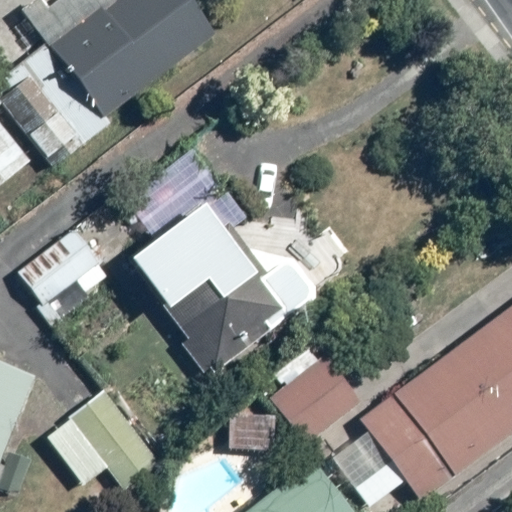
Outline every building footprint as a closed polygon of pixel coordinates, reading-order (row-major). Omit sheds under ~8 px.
[(101,120),(211,37),(183,0),(118,0),(104,12),(100,6),(45,48),(101,120)] [(192,213),(123,262),(156,308),(160,305),(186,340),(181,344),(204,377),(303,305),(304,301),(305,296),(304,291),(285,268),(281,267),(276,267),(260,278),(224,228),(210,238),(192,213)] [(12,275),(42,315),(50,325),(110,279),(103,270),(72,229),(12,275)] [(511,301),(353,420),(416,503),(511,430),(511,301)] [(300,441),(355,398),(321,354),(266,397),(300,441)] [(0,451),(28,379),(0,367),(0,451)] [(153,459),(98,391),(39,439),(78,487),(102,468),(119,488),(153,459)] [(348,511),(309,461),(242,511),(348,511)]
